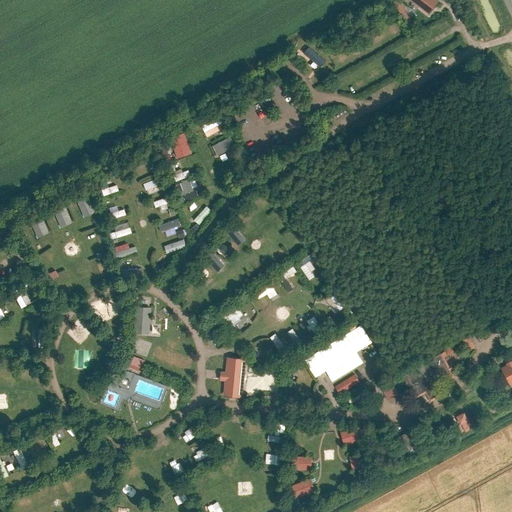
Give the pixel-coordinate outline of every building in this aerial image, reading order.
[(220,115),(200,126),(206,137),(226,126),(220,115)] [(218,156),(236,147),(230,137),(213,146),(218,156)] [(170,159),(184,155),(183,150),(169,154),(170,159)] [(188,171),(173,175),(175,180),(190,176),(188,171)] [(117,191),(115,185),(107,187),(105,181),(98,183),(102,195),(117,191)] [(167,197),(153,201),(154,206),(169,203),(167,197)] [(77,202),(82,213),(93,208),(88,198),(77,202)] [(109,218),(124,215),(123,209),(117,210),(116,206),(107,207),(109,218)] [(172,216),(178,213),(176,207),(170,209),(172,216)] [(59,223),(70,218),(65,208),(55,212),(59,223)] [(204,210),(192,221),(196,226),(208,215),(204,210)] [(36,233),(46,229),(41,218),(31,222),(36,233)] [(164,231),(166,236),(175,233),(173,227),(180,225),(178,218),(158,225),(160,232),(164,231)] [(112,225),(114,232),(108,233),(109,238),(130,234),(127,222),(112,225)] [(232,245),(229,239),(222,238),(217,243),(220,250),(227,251),(232,245)] [(117,259),(137,252),(135,246),(115,253),(117,259)] [(220,261),(217,254),(210,253),(205,259),(208,266),(215,267),(220,261)] [(312,254),(297,262),(307,280),(316,275),(308,261),(314,257),(312,254)] [(258,274),(263,277),(269,273),(269,267),(263,264),(257,267),(258,274)] [(286,279),(296,272),(293,267),(283,273),(282,271),(276,275),(288,292),(293,289),(286,279)] [(140,277),(140,268),(119,269),(120,278),(140,277)] [(54,270),(47,273),(50,279),(57,276),(54,270)] [(207,278),(204,272),(197,271),(192,276),(195,283),(202,284),(207,278)] [(254,292),(257,298),(266,293),(269,298),(276,294),(270,283),(254,292)] [(18,307),(28,303),(22,286),(12,290),(18,307)] [(324,299),(334,313),(345,306),(335,292),(324,299)] [(235,324),(245,317),(236,305),(221,316),(234,335),(239,331),(235,324)] [(135,307),(133,333),(149,334),(151,308),(135,307)] [(203,326),(210,341),(220,337),(213,321),(203,326)] [(362,326),(303,357),(314,377),(326,371),(331,381),(363,364),(356,351),(371,343),(362,326)] [(74,351),(74,368),(91,368),(91,351),(74,351)] [(453,376),(440,354),(392,381),(400,394),(408,389),(413,398),(426,391),(431,400),(444,392),(440,384),(453,376)] [(265,357),(255,360),(258,368),(268,365),(265,357)] [(243,396),(246,360),(222,358),(221,373),(218,372),(217,382),(220,382),(219,394),(243,396)] [(128,368),(141,373),(143,366),(131,362),(127,360),(124,366),(128,368)] [(247,393),(273,395),(274,387),(268,387),(268,380),(263,379),(263,374),(257,373),(257,379),(248,378),(247,393)] [(339,394),(359,382),(355,375),(335,387),(339,394)] [(486,383),(489,391),(496,388),(493,380),(486,383)] [(456,416),(460,425),(468,421),(464,412),(456,416)] [(343,445),(363,440),(360,427),(339,432),(343,445)] [(38,442),(45,439),(42,431),(35,434),(38,442)] [(416,447),(408,433),(396,439),(404,454),(412,449),(416,447)] [(415,455),(412,449),(404,454),(409,463),(432,451),(428,443),(421,447),(423,451),(415,455)] [(18,448),(11,451),(20,469),(27,466),(18,448)] [(352,469),(373,466),(370,452),(350,456),(352,469)] [(292,470),(313,470),(313,457),(292,457),(292,470)] [(297,499),(317,492),(311,479),(292,487),(297,499)]
